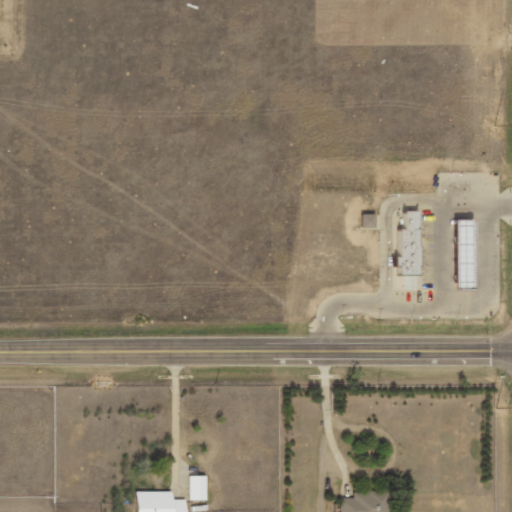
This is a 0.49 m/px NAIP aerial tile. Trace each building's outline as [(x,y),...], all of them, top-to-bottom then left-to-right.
[(420,274),(420,211),(404,211),(404,230),(396,230),(396,266),(401,265),(401,275),(420,274)] [(362,228),(375,228),(375,214),(362,214),(362,228)] [(190,501),(206,501),(206,476),(189,476),(190,501)] [(352,491),(352,498),(339,498),(339,511),(390,511),(391,492),(352,491)] [(137,492),(136,511),(186,511),(186,499),(173,500),(173,492),(137,492)]
